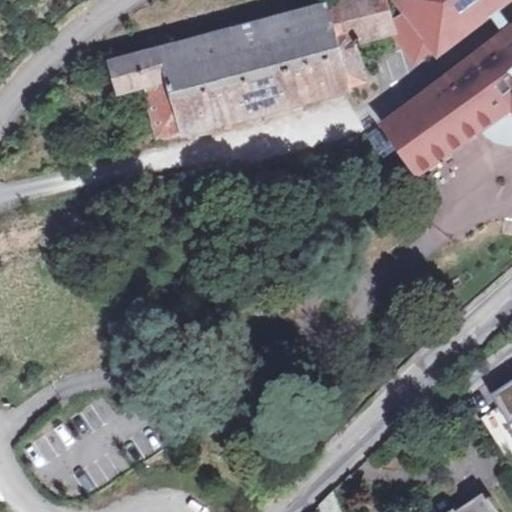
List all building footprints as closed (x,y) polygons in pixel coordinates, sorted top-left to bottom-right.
[(392,35),(389,22),(383,0),(341,0),(111,63),(120,93),(144,87),(158,137),(181,132),(181,135),(314,100),(327,149),(323,150),(326,163),(363,152),(392,137),(417,175),(511,108),(511,26),(432,88),(432,91),(360,139),(336,146),(330,124),(350,118),(343,91),(346,90),(346,88),(363,83),(353,47),(359,45),(359,43),(392,35)] [(420,0),(402,15),(432,51),(497,0),(420,0)] [(402,15),(389,22),(392,35),(415,64),(432,51),(402,15)] [(491,437),(500,450),(511,442),(511,441),(504,429),(491,437)] [(511,442),(500,450),(505,459),(510,467),(511,466),(511,442)] [(341,511),(334,490),(320,504),(322,511),(341,511)] [(492,511),(483,497),(460,511),(492,511)]
